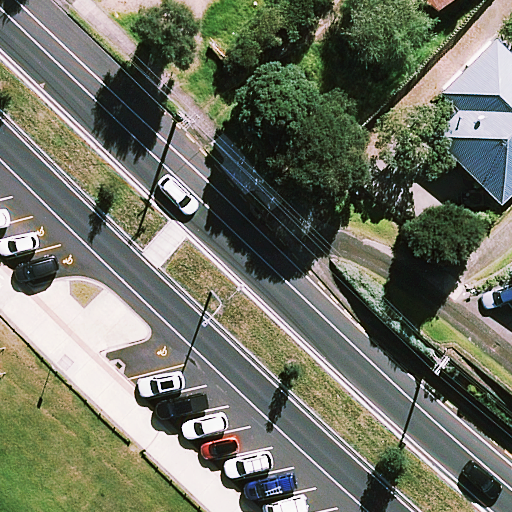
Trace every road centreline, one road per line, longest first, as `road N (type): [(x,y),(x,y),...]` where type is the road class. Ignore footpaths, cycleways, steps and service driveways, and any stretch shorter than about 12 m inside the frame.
road 1 (secondary): [(0,29),(511,505)]
road 2 (secondary): [(394,511),(0,138)]
